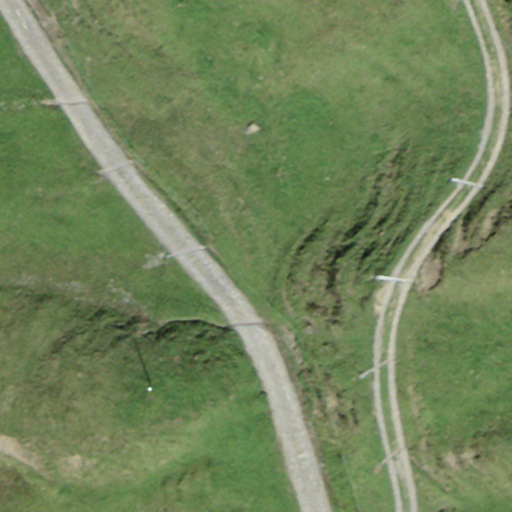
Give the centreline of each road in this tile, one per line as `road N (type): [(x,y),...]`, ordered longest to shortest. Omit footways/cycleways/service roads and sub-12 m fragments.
road 1 (track): [(9,0),(105,148),(264,349),(317,511)]
road 2 (track): [(473,0),(498,90),(493,141),(479,172),(419,243),(394,296),(385,349),(386,413),(405,511)]
